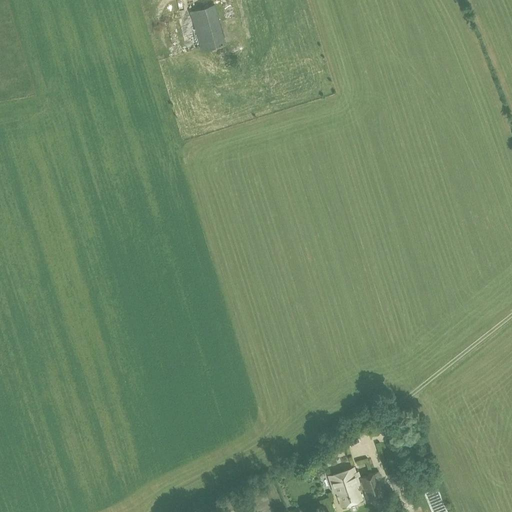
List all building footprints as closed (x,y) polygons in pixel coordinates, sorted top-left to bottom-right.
[(191,11),(201,50),(226,43),(220,23),(215,4),(191,11)] [(213,120),(208,122),(212,131),(217,129),(213,120)] [(354,434),(368,428),(364,420),(350,426),(354,434)] [(329,476),(335,493),(337,492),(342,506),(362,499),(358,486),(360,485),(354,467),(329,476)] [(362,489),(371,496),(384,479),(370,468),(361,480),(367,483),(362,489)]
